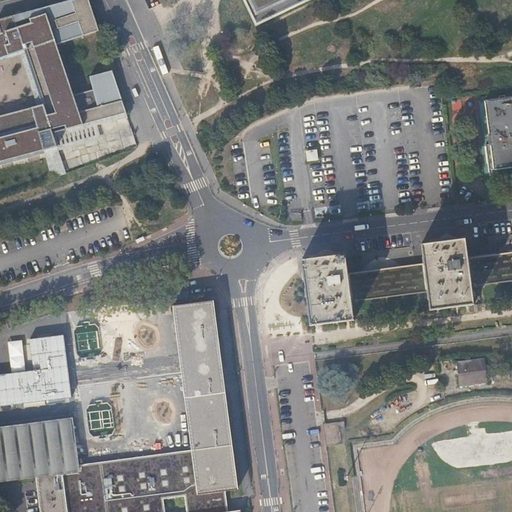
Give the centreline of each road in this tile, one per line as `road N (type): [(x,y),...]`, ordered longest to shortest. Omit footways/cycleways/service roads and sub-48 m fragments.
road 1 (residential): [(252,245),(511,211)]
road 2 (unclassified): [(217,228),(114,0)]
road 3 (residential): [(236,268),(272,511)]
road 4 (unclassified): [(0,298),(207,246)]
